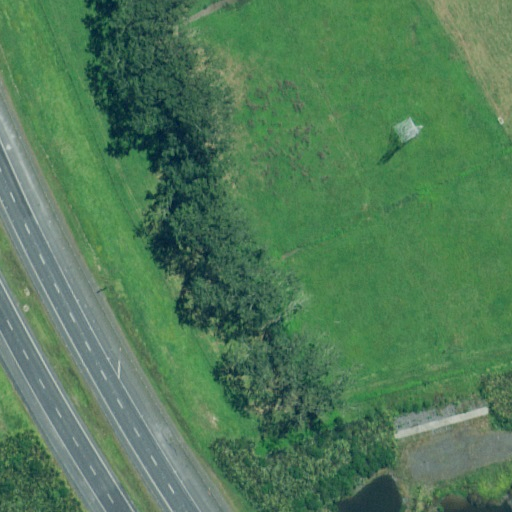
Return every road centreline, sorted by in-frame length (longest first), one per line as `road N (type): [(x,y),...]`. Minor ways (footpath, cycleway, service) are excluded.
road 1 (motorway): [(0,167),(99,369),(187,511)]
road 2 (motorway): [(118,511),(0,308)]
